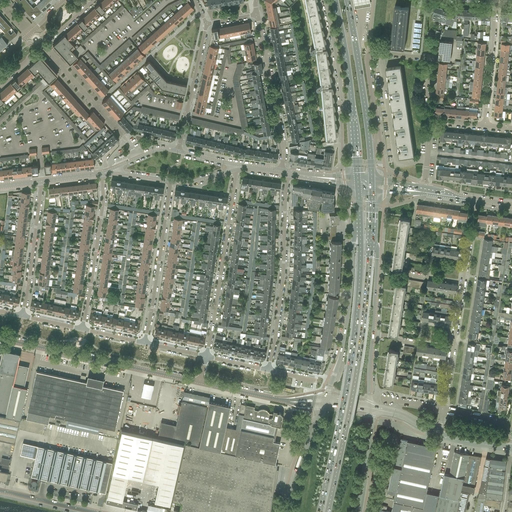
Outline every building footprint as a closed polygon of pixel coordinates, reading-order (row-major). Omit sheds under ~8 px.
[(20,0),(17,3),(26,12),(29,9),(30,11),(33,8),(25,0),(20,0)] [(189,13),(194,9),(189,0),(184,0),(187,3),(183,7),(189,13)] [(273,0),(264,0),(266,8),(272,7),(271,2),(273,0)] [(320,28),(320,25),(319,24),(322,23),(320,19),(319,20),(318,15),(320,15),(318,11),(317,11),(316,7),(318,6),(317,3),(315,3),(314,0),(306,0),(316,47),(313,47),(314,50),(316,50),(321,84),(319,84),(320,88),(322,87),(327,139),(325,139),(325,142),(333,142),(333,139),(335,138),(335,134),(337,133),(336,129),(334,129),(334,125),(336,124),(335,121),(334,121),(333,116),(335,116),(334,112),(333,112),(332,108),(334,107),(333,104),(332,104),(331,99),(333,99),(333,95),(331,95),(331,91),(333,90),(332,86),(333,86),(333,83),(331,82),(330,82),(329,79),(331,78),(330,74),(328,74),(328,70),(330,69),(329,66),(327,66),(326,61),(329,60),(327,57),(326,57),(325,53),(327,52),(326,48),(327,48),(327,45),(325,45),(324,45),(323,41),(325,40),(324,37),(322,37),(321,32),(323,31),(322,28),(320,28)] [(41,1),(36,5),(42,12),(47,8),(41,1)] [(103,1),(99,4),(105,11),(109,7),(103,1)] [(99,4),(95,8),(101,15),(105,11),(99,4)] [(29,9),(26,12),(30,17),(33,13),(36,17),(42,12),(36,5),(33,8),(30,11),(29,9)] [(391,37),(391,47),(395,47),(396,48),(404,48),(409,8),(400,7),(395,6),(391,37)] [(184,17),(189,13),(183,7),(178,11),(184,17)] [(433,15),(432,19),(439,21),(440,17),(442,9),(435,7),(433,15)] [(95,8),(91,12),(97,19),(101,15),(95,8)] [(440,17),(439,21),(445,23),(449,12),(442,9),(440,17)] [(457,14),(457,22),(464,22),(465,10),(464,10),(458,10),(457,14)] [(464,29),(463,36),(468,36),(469,24),(468,24),(468,19),(472,19),(472,10),(465,10),(464,22),(464,29)] [(180,21),(184,17),(178,11),(174,15),(180,21)] [(91,12),(86,16),(92,23),(97,19),(91,12)] [(456,14),(449,12),(445,23),(452,25),(456,14)] [(175,25),(180,21),(174,15),(169,19),(175,25)] [(86,16),(82,20),(88,27),(92,23),(86,16)] [(167,16),(163,20),(165,23),(171,29),(175,25),(169,19),(167,16)] [(0,18),(0,28),(5,33),(7,31),(8,31),(11,28),(10,26),(1,17),(0,18)] [(274,19),(268,20),(270,26),(276,25),(280,24),(278,18),(274,19)] [(82,20),(78,23),(84,30),(88,27),(82,20)] [(249,22),(243,24),(245,33),(246,36),(251,35),(251,32),(250,31),(249,22)] [(419,48),(421,23),(413,22),(411,47),(419,48)] [(78,23),(73,27),(80,34),(84,30),(78,23)] [(171,29),(165,23),(160,27),(166,33),(171,29)] [(73,27),(69,31),(75,38),(80,34),(73,27)] [(162,37),(166,33),(160,27),(156,31),(162,37)] [(211,30),(212,34),(209,46),(215,47),(213,39),(218,38),(217,29),(211,30)] [(443,33),(441,38),(448,39),(456,39),(456,36),(457,30),(444,29),(443,33)] [(5,33),(1,36),(7,43),(17,35),(14,31),(10,35),(7,31),(5,33)] [(69,31),(64,35),(71,42),(75,38),(69,31)] [(157,41),(162,37),(156,31),(152,35),(157,41)] [(64,35),(54,44),(53,45),(70,64),(85,50),(80,45),(78,47),(76,48),(73,52),(70,48),(73,45),(64,35)] [(153,45),(157,41),(152,35),(147,39),(153,45)] [(149,49),(153,45),(147,39),(143,43),(149,49)] [(452,42),(440,41),(438,59),(450,60),(452,42)] [(149,49),(143,43),(138,47),(144,53),(149,49)] [(141,61),(145,57),(136,48),(132,51),(141,61)] [(255,53),(254,48),(244,50),(241,50),(242,56),(245,55),(255,53)] [(128,55),(137,64),(141,61),(132,51),(128,55)] [(208,51),(207,56),(216,59),(219,59),(220,54),(217,53),(208,51)] [(124,59),(133,68),(137,64),(128,55),(124,59)] [(45,86),(56,76),(40,57),(28,68),(34,75),(35,76),(36,76),(35,74),(38,71),(43,77),(40,81),(42,83),(45,86)] [(84,63),(86,61),(82,57),(73,65),(77,69),(84,63)] [(120,62),(129,72),(133,68),(124,59),(120,62)] [(154,67),(149,61),(142,67),(148,73),(154,67)] [(116,66),(124,75),(129,72),(120,62),(116,66)] [(88,68),(84,63),(77,69),(81,74),(88,68)] [(120,79),(124,75),(116,66),(112,70),(120,79)] [(401,66),(398,66),(389,68),(386,68),(399,158),(414,156),(401,66)] [(148,73),(151,77),(157,71),(154,67),(148,73)] [(204,67),(203,72),(213,74),(212,75),(215,75),(217,70),(214,69),(204,67)] [(28,68),(24,71),(30,78),(34,75),(28,68)] [(85,79),(92,72),(88,68),(81,74),(85,79)] [(120,79),(112,70),(108,73),(116,83),(120,79)] [(24,71),(19,75),(26,82),(30,78),(24,71)] [(151,77),(154,81),(161,75),(157,71),(151,77)] [(89,83),(96,77),(92,72),(85,79),(89,83)] [(136,72),(132,76),(141,85),(145,82),(136,72)] [(19,75),(15,79),(21,86),(26,82),(19,75)] [(154,81),(152,83),(153,84),(156,87),(158,85),(164,79),(161,75),(154,81)] [(132,76),(128,79),(137,89),(141,85),(132,76)] [(93,88),(100,81),(96,77),(89,83),(93,88)] [(15,79),(11,83),(17,90),(21,86),(15,79)] [(54,89),(61,84),(57,79),(50,85),(54,89)] [(128,79),(124,83),(133,93),(134,94),(138,91),(137,89),(128,79)] [(161,89),(164,89),(166,81),(164,79),(158,85),(161,89)] [(93,88),(97,92),(104,86),(100,81),(93,88)] [(11,83),(7,87),(13,94),(17,90),(11,83)] [(133,93),(124,83),(120,87),(129,96),(133,93)] [(54,89),(58,94),(65,88),(61,84),(54,89)] [(97,92),(101,96),(108,90),(104,86),(97,92)] [(7,87),(2,91),(8,98),(13,94),(7,87)] [(58,94),(62,98),(69,93),(65,88),(58,94)] [(2,91),(0,92),(0,97),(4,102),(8,98),(2,91)] [(66,103),(73,97),(69,93),(62,98),(66,103)] [(66,103),(70,107),(77,101),(73,97),(66,103)] [(105,108),(112,101),(109,97),(102,103),(105,108)] [(70,107),(74,112),(81,106),(77,101),(70,107)] [(109,112),(116,105),(112,101),(105,108),(109,112)] [(113,116),(120,109),(116,105),(109,112),(113,116)] [(194,112),(204,114),(206,114),(207,108),(205,108),(196,106),(196,105),(194,112)] [(74,112),(78,116),(85,110),(81,106),(74,112)] [(113,116),(116,120),(123,113),(120,109),(113,116)] [(84,120),(83,120),(89,115),(85,110),(78,116),(83,121),(84,120)] [(495,110),(494,116),(497,117),(497,119),(505,120),(506,111),(503,111),(495,110)] [(84,120),(87,124),(96,115),(93,111),(89,115),(83,120),(84,120)] [(121,118),(117,121),(121,125),(130,116),(129,116),(128,114),(124,118),(122,116),(121,118)] [(121,125),(124,128),(129,124),(131,121),(130,120),(135,115),(133,114),(130,116),(121,125)] [(87,124),(91,128),(100,120),(96,115),(87,124)] [(131,129),(137,130),(139,120),(140,119),(138,118),(136,123),(135,125),(132,124),(131,125),(129,124),(124,128),(127,132),(131,129)] [(100,120),(91,128),(94,132),(104,124),(100,120)] [(191,129),(190,136),(187,135),(186,142),(185,142),(191,143),(193,137),(192,137),(194,129),(191,129)] [(108,132),(106,133),(115,143),(118,140),(118,139),(118,140),(112,133),(110,135),(108,132)] [(106,137),(104,138),(106,141),(111,146),(115,143),(106,133),(104,135),(106,137)] [(101,138),(99,140),(107,149),(111,146),(106,141),(105,142),(101,138)] [(99,143),(97,144),(99,147),(104,153),(107,149),(99,140),(97,141),(99,143)] [(300,142),(299,149),(296,164),(305,165),(309,143),(309,140),(300,142)] [(309,143),(305,165),(313,166),(316,148),(316,147),(316,145),(315,142),(310,141),(310,144),(309,143)] [(288,162),(296,164),(300,142),(299,145),(298,145),(289,147),(290,152),(288,162)] [(94,144),(92,146),(100,156),(104,153),(99,147),(97,149),(94,144)] [(91,148),(89,150),(92,154),(97,159),(100,156),(92,146),(90,147),(91,148)] [(316,148),(313,166),(322,167),(323,159),(323,158),(324,155),(320,154),(321,148),(316,148)] [(323,158),(322,167),(330,169),(333,148),(325,149),(323,158)] [(92,154),(87,154),(88,160),(89,168),(94,167),(93,159),(97,159),(92,154)] [(291,193),(291,206),(296,206),(297,206),(297,198),(301,198),(301,194),(303,187),(293,185),(291,193)] [(304,199),(309,200),(311,188),(303,187),(301,198),(300,206),(303,206),(304,199)] [(308,209),(318,211),(320,198),(321,190),(311,188),(309,200),(309,202),(309,206),(308,206),(308,209)] [(321,190),(320,198),(333,200),(334,191),(321,190)] [(323,201),(322,211),(332,210),(334,210),(334,208),(333,202),(332,202),(328,201),(325,201),(323,201)] [(468,213),(463,212),(464,211),(460,210),(459,219),(458,221),(467,223),(468,219),(468,213)] [(326,239),(330,240),(335,240),(336,226),(336,223),(339,223),(339,214),(329,214),(330,224),(330,226),(330,236),(326,236),(319,236),(319,239),(326,239)] [(486,223),(487,223),(488,215),(487,215),(487,216),(479,215),(477,224),(481,224),(482,221),(486,221),(486,223)] [(398,234),(408,236),(410,219),(403,218),(401,217),(401,218),(400,218),(398,234)] [(395,251),(405,253),(408,236),(398,234),(395,251)] [(331,241),(330,258),(340,259),(341,242),(340,241),(338,241),(331,241)] [(104,246),(103,257),(113,259),(113,257),(111,257),(112,249),(114,249),(115,248),(104,246)] [(402,270),(405,253),(395,251),(392,268),(393,268),(393,269),(395,269),(395,268),(402,270)] [(138,266),(138,267),(148,269),(149,264),(149,262),(150,258),(139,256),(139,261),(141,261),(141,263),(140,266),(138,266)] [(330,258),(329,275),(339,276),(340,259),(330,258)] [(167,267),(166,272),(176,273),(176,272),(174,271),(174,268),(175,266),(175,263),(178,263),(178,262),(168,260),(167,265),(167,267)] [(206,269),(206,273),(213,274),(213,268),(201,266),(201,268),(206,269)] [(488,269),(480,268),(479,273),(480,274),(479,276),(489,278),(491,269),(488,269)] [(339,276),(329,275),(328,292),(336,292),(336,293),(337,293),(338,293),(339,276)] [(394,300),(404,302),(406,285),(399,284),(399,283),(398,283),(398,284),(396,284),(394,300)] [(14,296),(12,303),(18,305),(21,293),(19,293),(18,293),(17,297),(14,296)] [(328,295),(325,312),(335,313),(338,297),(337,296),(335,296),(328,295)] [(391,317),(401,319),(404,302),(394,300),(391,317)] [(70,308),(68,316),(73,317),(75,310),(76,306),(71,305),(70,308)] [(441,311),(439,322),(445,323),(447,312),(448,307),(444,307),(443,307),(442,311),(441,311)] [(499,312),(498,315),(511,317),(511,308),(510,308),(509,313),(499,312)] [(116,326),(121,328),(123,320),(125,313),(119,312),(118,319),(116,326)] [(325,312),(323,329),(333,330),(335,313),(325,312)] [(511,320),(510,326),(511,326),(511,317),(498,315),(496,324),(499,324),(503,325),(504,319),(511,320)] [(398,336),(401,319),(391,317),(388,334),(390,334),(390,335),(391,335),(391,334),(398,336)] [(134,323),(132,330),(138,331),(140,320),(138,319),(137,323),(134,323)] [(333,330),(323,329),(320,346),(327,347),(329,347),(330,347),(333,330)] [(478,332),(470,331),(469,337),(469,340),(477,342),(478,332)] [(199,337),(198,344),(203,345),(203,346),(206,334),(203,334),(201,333),(200,334),(199,337)] [(468,343),(467,349),(475,350),(479,351),(480,344),(470,342),(469,343),(468,343)] [(276,362),(282,363),(284,355),(286,348),(279,346),(278,354),(276,362)] [(503,346),(502,351),(505,351),(504,355),(511,355),(511,349),(511,350),(511,347),(507,346),(503,346)] [(396,368),(399,351),(392,350),(392,349),(390,349),(390,350),(389,349),(386,366),(396,368)] [(0,367),(0,412),(6,414),(19,355),(4,352),(0,367)] [(315,360),(313,370),(319,371),(322,372),(324,363),(321,363),(322,360),(323,356),(316,354),(315,359),(315,360)] [(5,417),(20,420),(22,411),(27,388),(24,387),(28,367),(18,365),(20,355),(19,355),(6,414),(5,417)] [(302,359),(301,367),(307,368),(308,360),(309,358),(306,358),(303,357),(302,359)] [(307,368),(313,370),(315,360),(309,358),(307,368)] [(393,385),(396,368),(386,366),(383,383),(384,383),(384,384),(386,384),(393,385)] [(47,423),(49,416),(58,376),(36,371),(26,418),(47,423)] [(58,376),(49,416),(67,420),(100,427),(114,430),(123,390),(100,385),(100,381),(90,379),(89,383),(58,376)] [(153,384),(142,382),(140,390),(139,396),(150,399),(152,392),(153,384)] [(182,399),(207,405),(209,397),(184,392),(182,399)] [(467,396),(459,395),(458,406),(466,408),(467,404),(470,404),(471,397),(467,396)] [(209,397),(207,405),(198,447),(220,452),(226,427),(225,427),(230,406),(209,402),(210,397),(209,397)] [(158,437),(197,445),(206,406),(181,401),(176,425),(161,422),(158,437)] [(498,410),(497,413),(501,413),(502,409),(506,409),(507,403),(499,402),(498,408),(498,410)] [(226,427),(220,452),(235,455),(246,405),(241,404),(240,409),(235,429),(226,427)] [(246,405),(235,455),(240,456),(275,464),(280,442),(274,441),(277,426),(280,427),(282,417),(282,416),(282,415),(281,414),(281,413),(280,413),(279,412),(273,411),(273,414),(269,414),(269,413),(269,412),(268,412),(268,411),(267,411),(267,410),(266,410),(265,409),(264,409),(263,409),(262,409),(261,409),(260,409),(259,410),(258,410),(257,411),(254,410),(254,407),(246,405)] [(0,415),(0,439),(15,443),(16,438),(20,420),(5,417),(0,415)] [(106,503),(120,506),(122,500),(127,476),(158,483),(154,501),(170,504),(183,445),(122,431),(106,503)] [(34,438),(33,444),(51,447),(51,441),(34,438)] [(396,493),(394,501),(424,508),(427,492),(437,447),(401,440),(395,466),(394,466),(388,491),(396,493)] [(35,458),(38,446),(23,443),(20,455),(35,458)] [(220,452),(198,447),(185,444),(172,502),(181,504),(180,511),(173,510),(172,511),(270,511),(277,465),(275,464),(240,456),(235,455),(220,452)] [(42,479),(86,489),(91,490),(92,490),(101,492),(105,493),(112,462),(38,446),(35,458),(34,462),(31,476),(41,479),(42,479)] [(444,474),(440,495),(459,499),(461,489),(469,455),(454,451),(453,456),(449,475),(444,474)] [(459,499),(456,511),(464,511),(469,491),(473,492),(476,480),(481,457),(469,455),(461,489),(459,499)] [(1,457),(0,463),(9,466),(11,460),(1,457)] [(480,491),(480,492),(486,493),(487,485),(491,458),(486,458),(485,469),(484,469),(480,489),(479,491),(480,491)] [(491,458),(487,485),(503,487),(506,461),(506,460),(491,458)] [(0,479),(6,481),(7,476),(8,471),(9,466),(0,463),(0,479)] [(487,485),(486,493),(485,499),(488,499),(491,500),(494,500),(500,501),(501,501),(502,499),(502,495),(503,487),(487,485)] [(391,511),(435,511),(440,495),(427,492),(424,508),(394,501),(391,511)] [(479,492),(473,511),(482,511),(484,505),(485,499),(486,493),(480,492),(479,492)] [(440,495),(435,511),(456,511),(459,499),(440,495)] [(122,500),(120,506),(137,510),(138,504),(122,500)]
